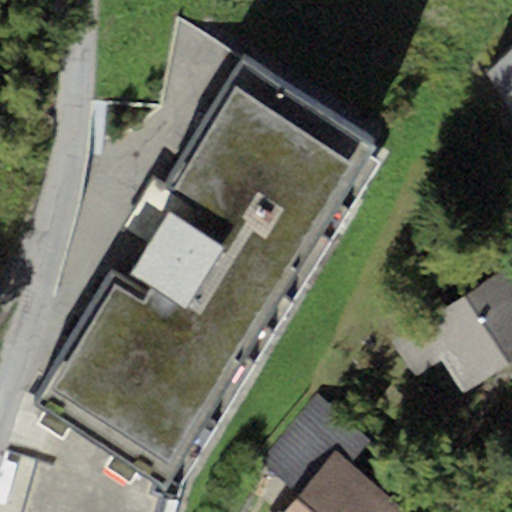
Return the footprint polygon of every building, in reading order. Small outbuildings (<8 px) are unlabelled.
[(511,46),(486,74),(511,114),(511,46)] [(362,164),(232,82),(226,90),(233,92),(39,404),(33,398),(8,450),(40,457),(22,511),(171,511),(179,485),(376,160),(368,153),(362,164)] [(511,361),(511,264),(392,339),(415,374),(441,358),(463,392),(511,361)] [(336,447),(349,457),(365,439),(317,397),(259,463),(295,495),(336,447)] [(411,511),(349,457),(336,447),(295,495),(279,511),(411,511)]
